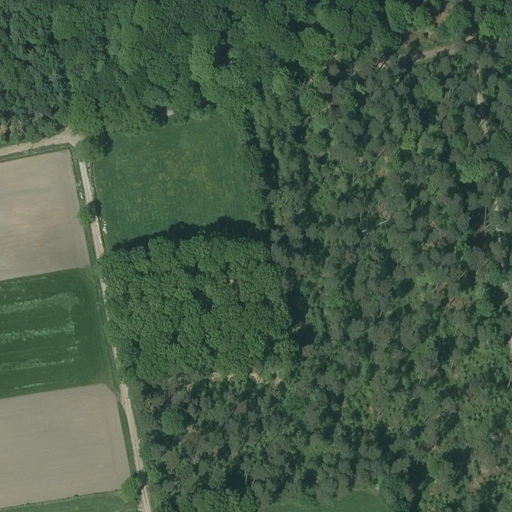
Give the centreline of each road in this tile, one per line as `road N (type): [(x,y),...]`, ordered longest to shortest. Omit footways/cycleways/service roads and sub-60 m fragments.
road 1 (track): [(511,42),(477,43),(74,135)]
road 2 (track): [(74,135),(147,511)]
road 3 (track): [(470,0),(511,331)]
road 4 (track): [(51,0),(61,95),(74,135)]
